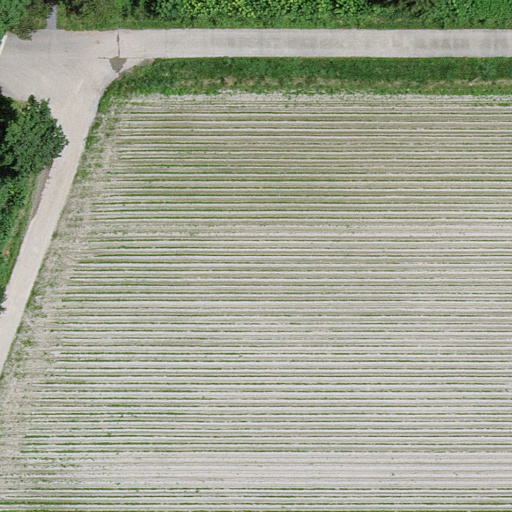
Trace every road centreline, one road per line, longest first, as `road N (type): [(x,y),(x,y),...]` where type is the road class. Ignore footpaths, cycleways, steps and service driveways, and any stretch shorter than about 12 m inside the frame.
road 1 (track): [(511,47),(104,49)]
road 2 (track): [(0,330),(104,49)]
